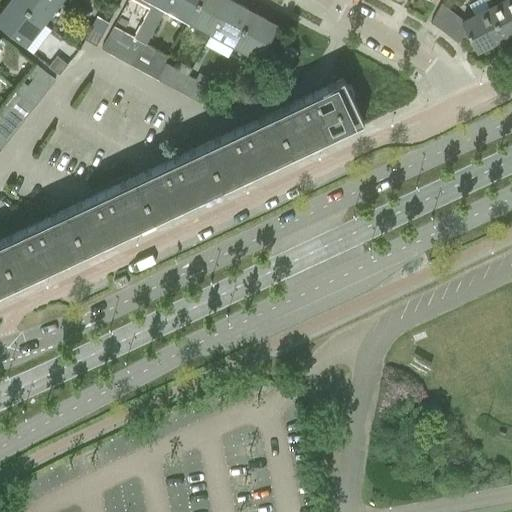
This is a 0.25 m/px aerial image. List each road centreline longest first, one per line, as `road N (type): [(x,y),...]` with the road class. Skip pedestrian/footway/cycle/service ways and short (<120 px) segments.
road 1 (secondary): [(0,447),(186,349),(511,198)]
road 2 (secondary): [(511,121),(99,315),(0,352)]
road 3 (residential): [(470,115),(411,142),(381,141),(21,309)]
road 4 (residential): [(470,115),(428,65),(328,0)]
